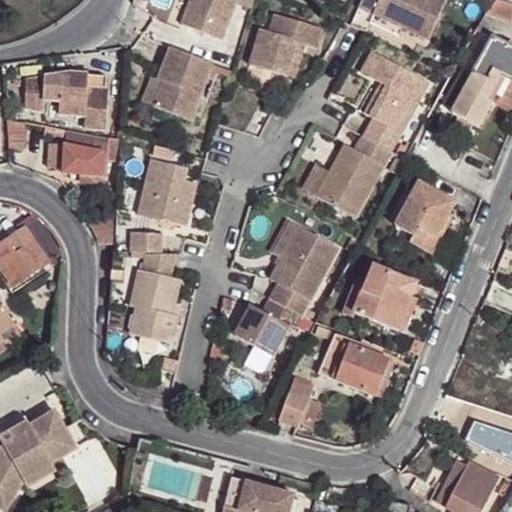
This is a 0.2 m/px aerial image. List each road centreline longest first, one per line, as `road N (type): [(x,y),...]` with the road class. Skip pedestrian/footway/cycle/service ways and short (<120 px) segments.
road 1 (residential): [(0,183),(40,190),(65,211),(85,272),(89,374),(113,407),(337,468),(380,461),(411,433),(511,174)]
road 2 (residential): [(108,0),(101,18),(57,41),(0,52)]
